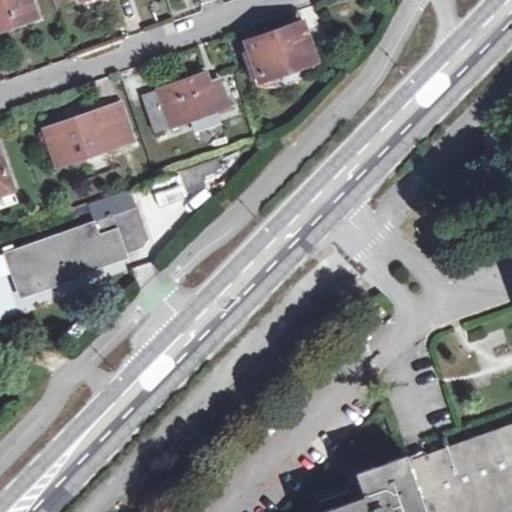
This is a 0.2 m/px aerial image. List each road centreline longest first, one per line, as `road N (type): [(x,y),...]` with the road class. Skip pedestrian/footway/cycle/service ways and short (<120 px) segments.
road 1 (primary): [(313,181),(0,502)]
road 2 (primary): [(41,511),(340,208)]
road 3 (unclassified): [(0,96),(273,0)]
road 4 (primary): [(340,208),(511,34)]
road 5 (primary): [(457,33),(313,181)]
